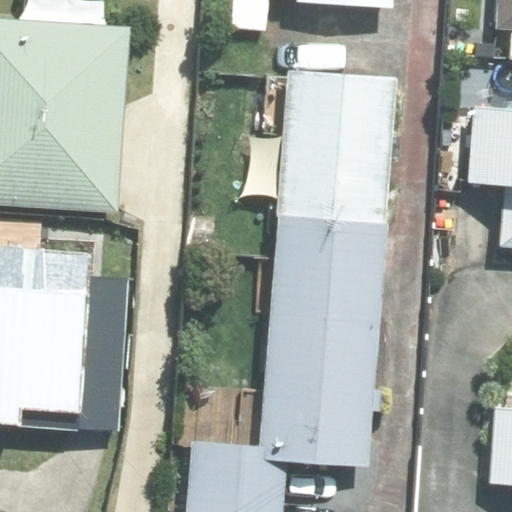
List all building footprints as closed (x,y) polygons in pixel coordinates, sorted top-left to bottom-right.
[(511,0),(493,0),(491,17),(509,19),(506,48),(511,48),(511,0)] [(0,195),(112,202),(124,18),(0,9),(0,195)] [(286,56),(270,250),(376,257),(393,45),(341,41),(339,60),(286,56)] [(503,170),(498,237),(511,238),(511,96),(471,93),(466,167),(503,170)] [(0,408),(15,409),(13,415),(113,423),(118,350),(76,347),(83,243),(39,240),(39,251),(0,248),(0,408)] [(187,430),(181,511),(274,511),(280,448),(361,455),(376,257),(270,250),(256,436),(187,430)] [(511,473),(511,392),(490,391),(484,472),(511,473)]
